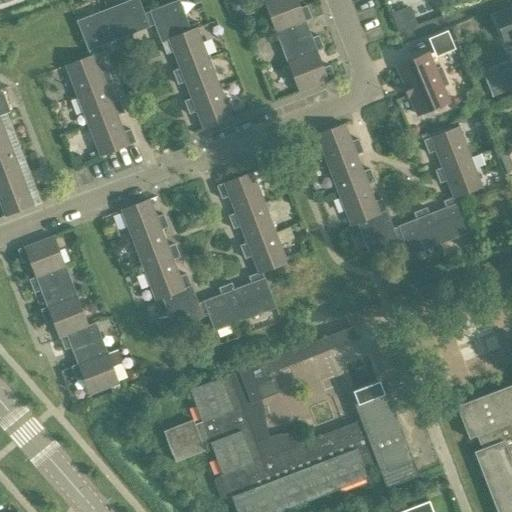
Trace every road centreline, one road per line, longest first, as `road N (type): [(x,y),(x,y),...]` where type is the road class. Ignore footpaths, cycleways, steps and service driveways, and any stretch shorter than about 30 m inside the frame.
road 1 (residential): [(0,235),(369,92),(334,0)]
road 2 (tertiary): [(0,404),(90,511)]
